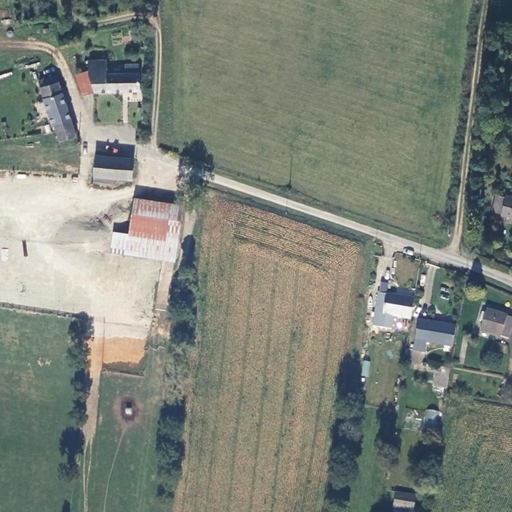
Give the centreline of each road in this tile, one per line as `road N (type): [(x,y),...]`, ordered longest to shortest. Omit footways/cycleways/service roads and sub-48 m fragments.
road 1 (unclassified): [(511,281),(113,141),(47,155)]
road 2 (track): [(453,258),(488,0)]
